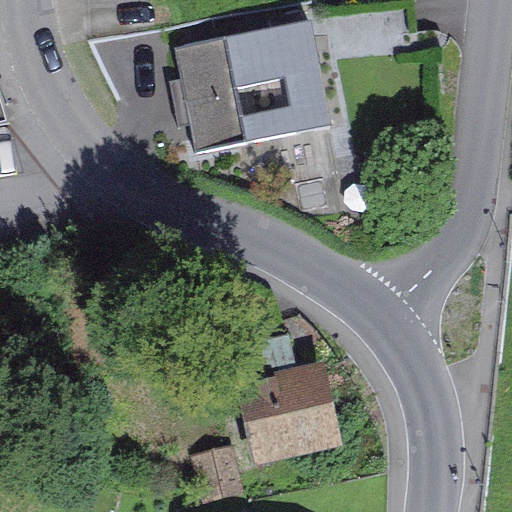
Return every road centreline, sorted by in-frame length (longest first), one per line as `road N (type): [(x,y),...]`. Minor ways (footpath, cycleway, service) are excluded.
road 1 (residential): [(494,0),(469,202),(444,250),(385,316)]
road 2 (unclassified): [(97,153),(148,188),(346,283),(385,316)]
road 3 (unclassified): [(385,316),(425,377),(432,403),(431,511)]
road 4 (residential): [(25,0),(55,98),(97,153)]
